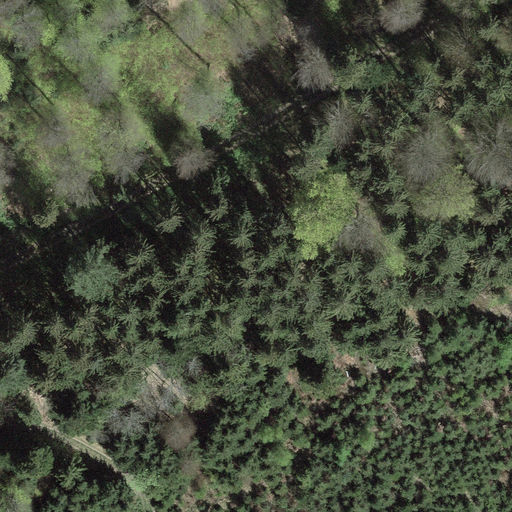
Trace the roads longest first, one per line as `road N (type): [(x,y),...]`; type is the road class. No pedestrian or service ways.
road 1 (track): [(0,264),(487,0)]
road 2 (track): [(0,422),(32,428),(112,467),(144,511)]
